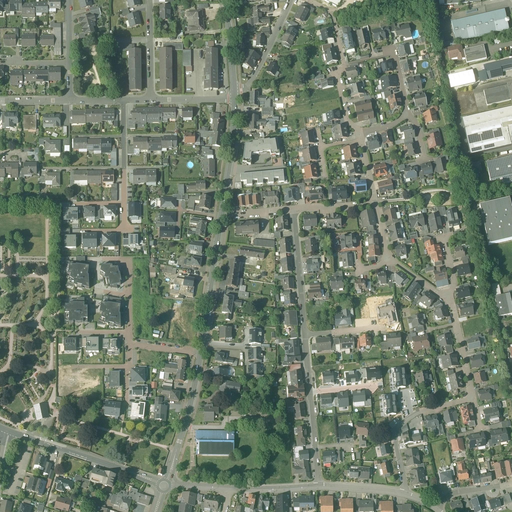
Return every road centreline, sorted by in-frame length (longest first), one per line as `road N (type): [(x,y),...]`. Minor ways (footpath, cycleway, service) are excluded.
road 1 (track): [(0,204),(57,204),(56,331)]
road 2 (residential): [(156,483),(8,433)]
road 3 (residential): [(405,494),(393,431),(415,412),(473,399)]
road 4 (residential): [(200,354),(221,216)]
road 5 (residential): [(165,478),(200,354)]
road 6 (residential): [(292,210),(304,335)]
road 7 (residential): [(221,216),(235,92)]
